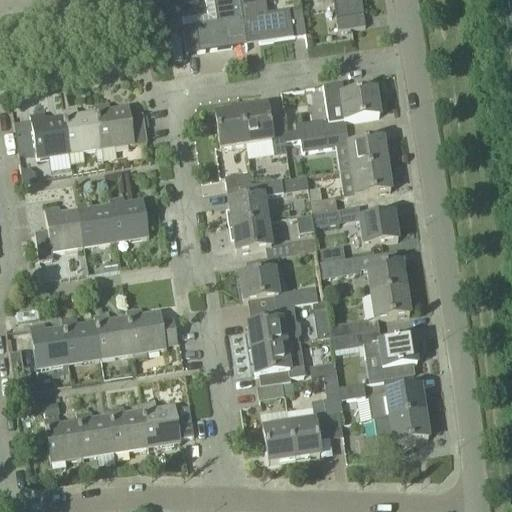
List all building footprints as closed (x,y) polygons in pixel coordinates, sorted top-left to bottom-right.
[(238,0),(204,0),(207,18),(180,22),(185,57),(232,50),(231,46),(245,44),(246,54),(247,54),(238,0)] [(264,0),(238,0),(247,54),(246,44),(259,42),(259,46),(305,39),(301,12),(267,17),(264,0)] [(298,0),(299,5),(332,0),(337,35),(364,31),(359,0),(298,0)] [(325,110),(327,126),(321,127),(321,125),(293,129),(296,144),(300,143),(325,140),(346,136),(345,126),(378,121),(374,94),(343,99),(341,87),(322,90),(325,110)] [(114,151),(133,148),(127,110),(114,112),(115,116),(109,117),(108,106),(93,109),(95,115),(100,146),(113,144),(114,151)] [(271,145),(271,150),(273,160),(287,158),(281,121),(268,123),(266,111),(241,114),(246,149),(271,145)] [(101,153),(100,146),(95,115),(82,117),(83,121),(77,122),(76,112),(61,114),(62,120),(63,120),(67,151),(81,149),(82,156),(101,153)] [(214,119),(219,152),(219,153),(246,149),(241,114),(214,119)] [(69,158),(67,151),(63,120),(62,120),(50,122),(51,126),(45,127),(44,117),(29,119),(36,163),(37,163),(36,156),(48,154),(49,161),(69,158)] [(346,136),(325,140),(300,143),(302,156),(327,152),(347,149),(347,148),(348,148),(346,136)] [(348,148),(347,148),(347,149),(351,174),(385,169),(381,143),(348,148)] [(351,174),(355,201),(389,195),(385,169),(351,174)] [(225,194),(238,192),(250,190),(248,177),(223,181),(225,194)] [(227,205),(231,231),(264,226),(260,201),(306,194),(304,182),(250,190),(238,192),(240,203),(227,205)] [(319,192),(307,194),(309,206),(321,205),(319,192)] [(122,200),(108,202),(108,208),(109,208),(114,240),(127,238),(128,245),(148,242),(142,203),(129,205),(129,210),(124,211),(122,200)] [(334,203),(321,205),(309,206),(311,218),(336,214),(334,203)] [(90,205),(75,207),(76,213),(82,245),(95,243),(96,250),(116,247),(114,240),(109,208),(108,208),(96,210),(97,215),(92,216),(90,205)] [(43,212),(47,235),(34,237),(39,266),(52,264),(50,250),(63,248),(64,255),(83,252),(82,245),(76,213),(64,215),(65,220),(60,221),(58,210),(43,212)] [(336,214),(311,218),(313,232),(338,228),(336,214)] [(359,223),(363,250),(397,245),(393,218),(359,223)] [(235,257),(264,253),(268,252),(268,251),(264,226),(231,231),(235,257)] [(315,244),(289,248),(291,260),(317,256),(315,244)] [(386,258),(366,261),(318,268),(321,284),(356,279),(358,275),(366,274),(370,298),(404,293),(400,267),(388,269),(386,258)] [(243,306),(276,300),(272,275),(239,280),(243,306)] [(374,324),(377,324),(408,319),(404,293),(370,298),(374,324)] [(292,310),(311,307),(316,306),(315,295),(281,299),(283,311),(292,310)] [(326,318),(324,305),(316,306),(311,307),(313,320),(326,318)] [(250,355),(297,347),(296,342),(300,337),(299,330),(295,328),(292,310),(283,311),(275,312),(277,324),(246,329),(250,355)] [(161,326),(159,315),(146,317),(147,322),(141,323),(140,312),(125,315),(126,320),(131,352),(132,352),(144,350),(145,357),(165,354),(165,350),(176,348),(173,325),(161,326)] [(112,355),(113,362),(133,359),(132,352),(131,352),(126,320),(114,322),(115,327),(109,328),(108,317),(93,320),(94,325),(99,357),(100,357),(112,355)] [(75,322),(62,324),(61,324),(62,330),(67,362),(80,360),(81,367),(101,364),(100,357),(99,357),(94,325),(82,327),(82,332),(77,333),(75,322)] [(371,336),(370,324),(328,330),(330,342),(371,336)] [(35,374),(36,374),(35,367),(47,365),(48,372),(69,369),(67,362),(62,330),(50,332),(50,337),(45,338),(43,327),(29,329),(35,374)] [(375,335),(371,336),(330,342),(332,355),(362,351),(364,362),(380,360),(382,374),(416,369),(412,342),(377,347),(375,335)] [(297,347),(250,355),(254,381),(266,379),(268,391),(281,389),(289,387),(289,383),(304,381),(299,347),(297,347)] [(12,375),(22,373),(19,355),(9,357),(12,375)] [(322,382),(336,380),(334,367),(308,371),(310,384),(322,382)] [(22,373),(12,375),(13,386),(24,385),(22,373)] [(323,405),(325,418),(338,417),(336,405),(364,401),(362,388),(338,392),(336,380),(322,382),(326,405),(323,405)] [(13,386),(15,398),(26,396),(24,385),(13,386)] [(268,391),(259,392),(256,392),(258,405),(283,401),(281,389),(268,391)] [(385,397),(389,422),(423,417),(419,391),(385,397)] [(140,414),(146,446),(159,444),(160,451),(180,448),(179,443),(193,441),(188,411),(174,413),(173,409),(160,411),(161,416),(156,416),(154,406),(139,408),(140,414)] [(147,453),(146,446),(140,414),(128,416),(129,420),(124,421),(122,410),(107,413),(108,419),(114,451),(127,449),(128,456),(147,453)] [(95,454),(96,461),(115,458),(114,451),(108,419),(96,420),(97,425),(92,426),(90,415),(75,418),(77,423),(82,456),(95,454)] [(341,442),(338,417),(325,418),(329,444),(341,442)] [(373,425),(375,438),(378,458),(395,455),(394,448),(427,443),(423,417),(389,422),(375,424),(373,425)] [(316,446),(329,444),(325,418),(313,420),(313,425),(288,429),(293,464),(319,460),(316,446)] [(84,463),(82,456),(77,423),(64,425),(65,430),(59,431),(58,420),(43,422),(45,434),(41,433),(40,433),(40,440),(42,447),(43,446),(47,445),(50,468),(51,468),(52,474),(65,472),(64,466),(84,463)] [(267,468),(293,464),(288,429),(262,433),(267,468)]
